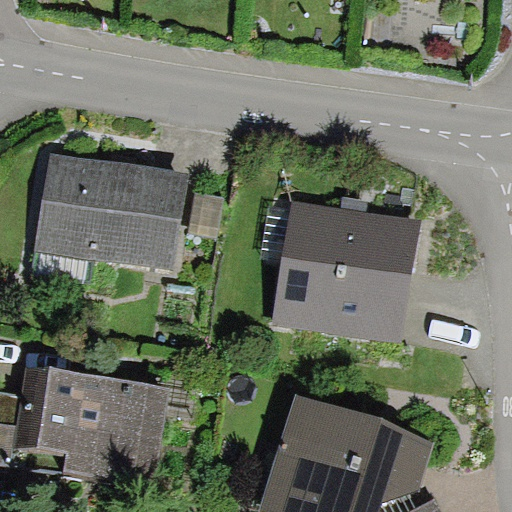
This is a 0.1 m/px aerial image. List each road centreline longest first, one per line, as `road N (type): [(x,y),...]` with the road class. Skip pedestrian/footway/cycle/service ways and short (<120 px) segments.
road 1 (residential): [(511,151),(0,63)]
road 2 (residential): [(511,472),(511,262)]
